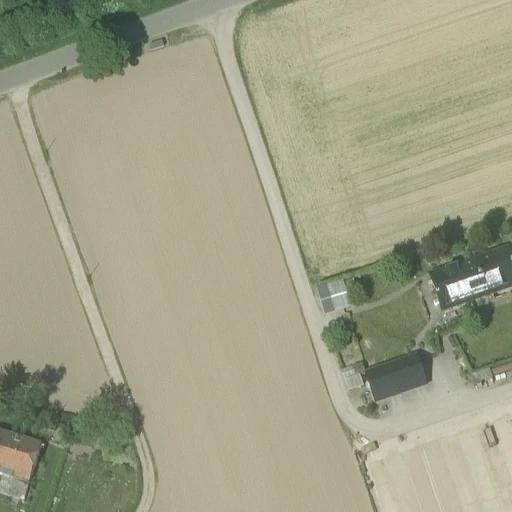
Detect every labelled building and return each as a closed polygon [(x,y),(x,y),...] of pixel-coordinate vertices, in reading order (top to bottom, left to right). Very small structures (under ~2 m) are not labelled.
[(511,262),(508,252),(468,266),(472,277),(478,275),(486,297),(511,288),(511,262)] [(468,266),(431,279),(443,312),(486,297),(478,275),(472,277),(468,266)] [(326,317),(353,309),(345,281),(317,290),(326,317)] [(416,359),(365,377),(375,405),(426,387),(416,359)] [(511,360),(473,375),(477,384),(511,370),(511,360)] [(41,449),(0,435),(0,477),(30,487),(41,449)]
